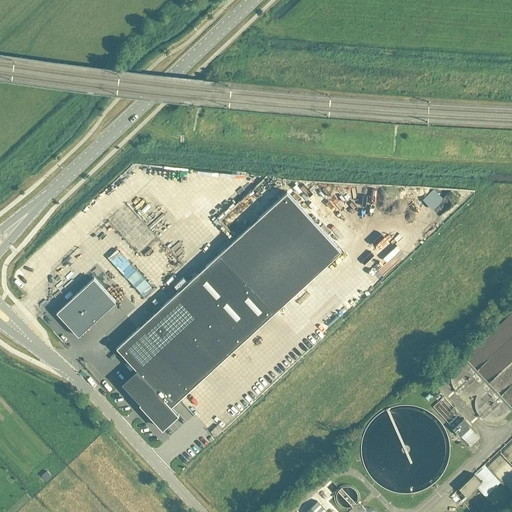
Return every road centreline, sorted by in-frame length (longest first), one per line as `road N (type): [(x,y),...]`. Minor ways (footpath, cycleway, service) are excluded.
road 1 (track): [(511,163),(182,138),(132,115)]
road 2 (secondary): [(17,223),(254,0)]
road 3 (tertiary): [(199,511),(94,395),(23,334)]
